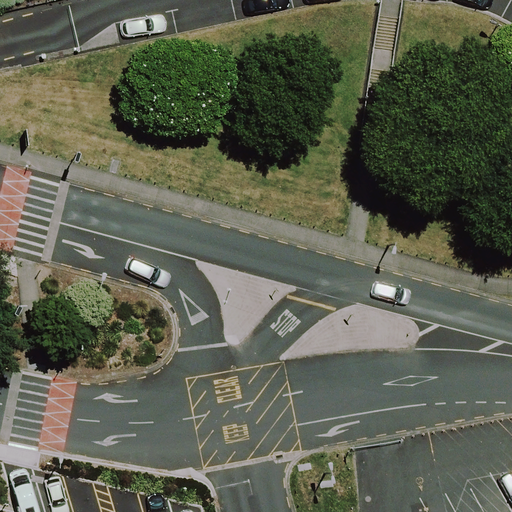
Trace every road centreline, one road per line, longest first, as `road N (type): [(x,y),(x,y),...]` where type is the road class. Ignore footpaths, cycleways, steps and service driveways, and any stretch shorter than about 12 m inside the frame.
road 1 (unclassified): [(0,189),(473,316),(511,339)]
road 2 (unclassified): [(511,369),(232,417),(121,422),(0,402)]
